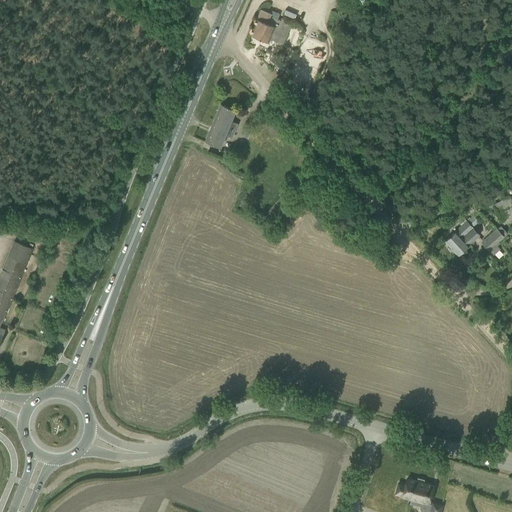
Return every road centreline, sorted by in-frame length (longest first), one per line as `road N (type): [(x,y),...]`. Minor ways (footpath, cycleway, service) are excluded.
road 1 (unclassified): [(511,357),(218,32)]
road 2 (primary): [(112,287),(218,32)]
road 3 (tertiary): [(379,428),(301,405),(257,405),(137,455)]
road 4 (track): [(510,0),(487,46),(374,206)]
road 5 (tertiary): [(505,463),(379,428)]
road 6 (primary): [(80,405),(112,287)]
road 7 (primary): [(112,287),(55,395)]
